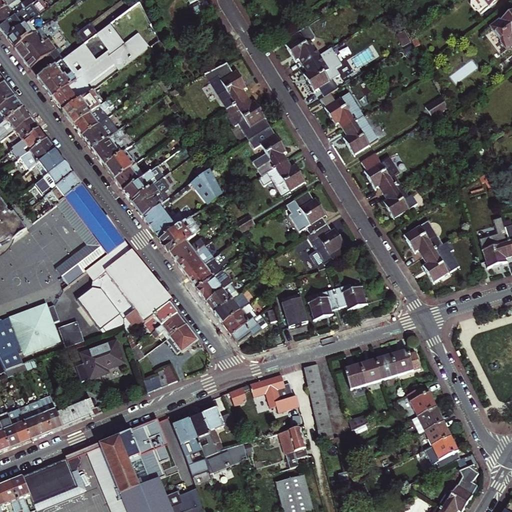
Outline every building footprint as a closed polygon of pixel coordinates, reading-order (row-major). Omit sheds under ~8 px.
[(0,0),(0,13),(9,7),(5,2),(8,0),(0,0)] [(15,2),(9,7),(0,13),(0,29),(33,5),(29,0),(28,0),(19,7),(15,2)] [(53,99),(66,90),(152,26),(140,3),(98,35),(84,45),(64,61),(38,80),(53,99)] [(0,29),(8,39),(39,16),(41,15),(33,5),(0,29)] [(505,47),(511,42),(511,43),(511,13),(492,29),(505,47)] [(15,50),(41,30),(47,26),(39,16),(8,39),(15,50)] [(77,35),(84,45),(98,35),(91,24),(77,35)] [(115,66),(119,72),(159,42),(152,26),(66,90),(77,104),(92,92),(88,86),(115,66)] [(304,68),(320,57),(312,43),(315,42),(315,38),(309,28),(287,41),(288,44),(285,46),(292,57),(295,62),(299,60),(304,68)] [(56,50),(41,30),(15,50),(30,70),(56,50)] [(425,67),(429,64),(414,37),(410,40),(412,44),(425,67)] [(56,50),(30,70),(38,80),(64,61),(56,50)] [(314,92),(340,76),(335,70),(341,66),(332,51),(320,57),(304,68),(307,73),(304,75),(307,81),(314,92)] [(425,67),(428,72),(445,59),(442,54),(429,64),(425,67)] [(233,75),(227,65),(204,76),(217,98),(223,94),(231,108),(248,98),(243,91),(247,89),(243,82),(237,72),(233,75)] [(0,110),(14,100),(4,86),(0,88),(0,110)] [(77,104),(66,90),(53,99),(63,114),(77,104)] [(74,127),(100,108),(93,99),(99,95),(95,90),(92,92),(77,104),(63,114),(74,127)] [(335,103),(330,95),(321,101),(326,109),(335,103)] [(343,131),(362,119),(347,95),(335,103),(326,109),(325,109),(332,121),(335,126),(338,124),(343,131)] [(74,127),(82,139),(108,119),(103,112),(109,108),(110,110),(114,107),(112,104),(116,101),(114,97),(100,108),(74,127)] [(252,105),(248,98),(231,108),(225,112),(234,126),(237,124),(248,143),(271,129),(265,119),(266,119),(259,108),(256,102),(252,105)] [(448,110),(442,98),(423,109),(431,121),(448,110)] [(0,127),(22,110),(14,100),(0,110),(0,127)] [(7,138),(30,121),(22,110),(0,127),(0,142),(1,143),(7,138)] [(93,153),(119,133),(108,119),(82,139),(93,153)] [(377,143),(362,119),(343,131),(347,138),(344,140),(347,145),(354,157),(377,143)] [(20,146),(39,132),(30,121),(7,138),(15,149),(20,146)] [(261,147),(266,156),(252,164),(261,179),(289,162),(285,155),(287,153),(284,147),(277,136),(276,136),(271,129),(248,143),(254,152),(261,147)] [(22,153),(26,157),(35,151),(47,142),(39,132),(20,146),(15,149),(10,153),(14,159),(22,153)] [(122,138),(119,133),(93,153),(105,168),(124,154),(127,151),(119,140),(122,138)] [(30,171),(55,153),(47,142),(35,151),(26,157),(18,162),(27,174),(30,171)] [(64,165),(55,153),(30,171),(35,177),(39,174),(44,180),(64,165)] [(134,167),(124,154),(105,168),(115,182),(134,168),(134,167)] [(382,195),(399,184),(390,170),(390,167),(386,161),(380,164),(376,156),(362,165),(366,171),(365,173),(371,184),(375,190),(378,188),(382,195)] [(289,162),(261,179),(260,179),(265,187),(273,182),(282,197),(306,183),(299,172),(296,166),(293,168),(289,162)] [(73,177),(64,165),(44,180),(34,187),(42,197),(49,191),(51,193),(73,177)] [(143,180),(134,168),(115,182),(124,194),(143,180)] [(124,194),(131,204),(163,180),(160,175),(162,174),(158,169),(143,180),(124,194)] [(193,183),(209,205),(222,195),(210,170),(193,183)] [(163,180),(131,204),(144,221),(160,208),(163,206),(158,199),(162,196),(160,193),(176,182),(170,175),(163,180)] [(81,188),(73,177),(51,193),(59,205),(63,202),(81,188)] [(382,195),(387,201),(383,203),(387,209),(394,220),(417,206),(413,197),(409,199),(399,184),(382,195)] [(81,188),(63,202),(64,205),(67,203),(100,247),(107,257),(124,245),(81,188)] [(59,205),(51,193),(43,199),(52,210),(59,205)] [(287,207),(292,215),(290,216),(300,233),(307,230),(311,236),(328,225),(324,218),(327,216),(322,209),(316,199),(313,201),(308,193),(287,207)] [(55,270),(62,278),(78,266),(84,275),(107,257),(100,247),(67,203),(64,205),(63,202),(59,205),(88,244),(55,270)] [(0,242),(0,243),(0,242),(0,239),(2,238),(7,244),(23,232),(11,216),(7,219),(2,212),(4,210),(0,205),(0,242)] [(160,242),(185,223),(180,215),(170,222),(160,208),(144,221),(160,242)] [(243,234),(255,227),(249,217),(238,225),(243,234)] [(160,242),(170,255),(187,243),(201,232),(191,218),(185,223),(160,242)] [(489,269),(507,263),(506,259),(511,257),(511,252),(505,228),(502,218),(493,221),(497,235),(480,240),(489,269)] [(439,248),(444,245),(430,221),(404,237),(411,248),(414,253),(418,251),(422,259),(439,248)] [(339,236),(335,230),(332,232),(328,225),(311,236),(307,238),(316,252),(310,256),(318,270),(320,269),(321,271),(320,272),(327,270),(350,256),(344,247),(346,247),(339,236)] [(187,243),(170,255),(179,268),(206,248),(201,242),(192,248),(192,250),(187,243)] [(210,253),(206,248),(179,268),(188,279),(205,267),(200,260),(201,259),(210,253)] [(433,284),(449,274),(443,265),(448,262),(439,248),(422,259),(426,265),(423,267),(426,272),(433,284)] [(122,325),(136,314),(161,295),(130,254),(92,283),(92,289),(76,301),(97,329),(100,327),(102,331),(100,334),(122,325)] [(188,279),(197,292),(214,279),(223,272),(221,269),(219,270),(212,261),(205,267),(188,279)] [(221,269),(223,272),(231,266),(229,262),(221,268),(221,269)] [(78,266),(62,278),(67,287),(84,275),(78,266)] [(214,279),(197,292),(207,304),(232,286),(233,285),(229,278),(219,285),(214,279)] [(232,286),(207,304),(215,315),(240,296),(235,290),(232,286)] [(333,291),(339,310),(347,308),(348,312),(366,306),(361,288),(351,291),(350,287),(333,291)] [(317,296),(318,301),(309,304),(314,322),(333,316),(331,312),(339,310),(333,291),(317,296)] [(161,295),(136,314),(143,324),(169,305),(161,295)] [(215,315),(223,325),(250,305),(242,295),(240,296),(215,315)] [(301,300),(282,305),(289,329),(308,324),(301,300)] [(12,317),(1,320),(6,330),(15,327),(13,321),(47,308),(46,304),(12,317)] [(169,305),(143,324),(151,334),(176,315),(169,305)] [(250,305),(223,325),(232,337),(258,318),(253,312),(254,311),(250,305)] [(0,319),(0,318),(0,359),(1,361),(6,371),(13,368),(23,364),(17,353),(22,351),(23,355),(60,341),(53,322),(58,320),(53,306),(47,308),(13,321),(15,327),(6,330),(1,320),(0,319)] [(276,323),(272,312),(267,314),(270,325),(276,323)] [(164,332),(169,338),(185,326),(176,315),(151,334),(154,339),(161,335),(164,332)] [(261,316),(258,318),(232,337),(239,347),(251,337),(254,340),(264,333),(262,331),(268,326),(261,316)] [(76,320),(58,328),(65,347),(84,340),(76,320)] [(185,326),(169,338),(165,341),(176,355),(179,352),(181,354),(196,342),(185,326)] [(165,341),(169,338),(164,332),(161,335),(165,341)] [(77,365),(83,380),(110,370),(108,366),(125,359),(117,338),(81,352),(86,362),(77,365)] [(144,357),(136,346),(131,349),(137,362),(144,357)] [(408,355),(408,354),(400,357),(400,355),(392,358),(397,377),(422,369),(417,353),(408,355)] [(397,377),(392,358),(383,360),(384,362),(377,364),(382,381),(397,377)] [(23,364),(13,368),(16,375),(27,370),(24,364),(23,364)] [(366,386),(382,381),(377,364),(370,366),(369,365),(361,367),(366,386)] [(306,380),(320,377),(318,366),(304,369),(306,380)] [(172,367),(163,370),(169,386),(178,382),(172,367)] [(351,390),(366,386),(361,367),(352,370),(353,371),(346,373),(351,390)] [(155,373),(157,376),(162,389),(169,386),(163,370),(155,373)] [(162,389),(157,376),(150,379),(155,392),(162,389)] [(308,390),(322,387),(320,377),(306,380),(308,390)] [(149,394),(155,392),(150,379),(144,381),(149,394)] [(279,382),(270,385),(269,386),(266,387),(265,385),(262,383),(246,389),(250,402),(262,397),(267,412),(274,409),(276,416),(298,409),(294,398),(291,399),(286,386),(281,388),(279,382)] [(325,397),(322,387),(308,390),(311,401),(325,397)] [(422,389),(406,397),(417,419),(434,410),(430,402),(429,403),(426,396),(425,396),(422,389)] [(105,412),(103,406),(95,409),(92,400),(63,412),(58,401),(56,396),(51,398),(64,429),(105,412)] [(313,411),(327,407),(325,397),(311,401),(313,411)] [(51,398),(40,402),(53,433),(64,429),(51,398)] [(29,406),(42,438),(53,433),(40,402),(29,406)] [(29,406),(19,411),(32,442),(42,438),(29,406)] [(329,418),(327,407),(313,411),(315,421),(329,418)] [(217,453),(223,451),(214,431),(226,426),(235,447),(241,445),(230,417),(224,420),(219,409),(201,416),(217,453)] [(438,418),(434,410),(417,419),(424,434),(440,425),(437,418),(438,418)] [(32,442),(19,411),(8,415),(11,420),(21,446),(32,442)] [(0,416),(0,425),(10,450),(21,446),(11,420),(8,415),(8,414),(0,416)] [(217,453),(201,416),(189,421),(197,442),(204,439),(207,447),(200,449),(202,452),(210,478),(233,469),(225,450),(223,451),(217,453)] [(331,428),(329,418),(315,421),(316,423),(317,431),(331,428)] [(362,418),(349,422),(349,424),(351,432),(364,426),(362,418)] [(197,442),(189,421),(183,423),(182,422),(177,423),(178,425),(173,427),(186,461),(191,475),(197,473),(193,461),(195,458),(194,455),(202,452),(200,449),(197,442)] [(100,446),(126,511),(187,511),(201,507),(196,490),(180,497),(178,493),(167,497),(160,480),(165,478),(160,465),(170,461),(155,424),(100,446)] [(0,454),(10,450),(0,425),(0,454)] [(443,432),(440,425),(424,434),(431,447),(448,439),(445,431),(443,432)] [(308,456),(300,428),(281,434),(291,469),(299,467),(297,460),(308,456)] [(320,442),(333,439),(331,428),(317,431),(320,442)] [(455,454),(451,448),(452,447),(448,439),(431,447),(442,469),(458,461),(455,454)] [(235,447),(225,450),(233,469),(249,462),(244,444),(241,445),(235,447)] [(86,452),(110,511),(126,511),(100,446),(86,452)] [(78,455),(22,478),(30,496),(34,507),(75,490),(69,473),(74,471),(79,460),(78,455)] [(447,493),(438,507),(444,511),(458,511),(459,511),(462,511),(473,496),(472,496),(478,487),(473,484),(478,475),(476,473),(472,465),(460,472),(463,479),(458,487),(457,486),(451,496),(447,493)] [(82,492),(74,471),(69,473),(75,490),(34,507),(35,511),(82,492)] [(283,511),(314,511),(305,476),(276,483),(283,511)] [(22,478),(10,483),(21,511),(35,511),(34,507),(25,510),(24,508),(27,507),(24,499),(30,496),(22,478)] [(10,483),(0,487),(0,490),(6,506),(12,504),(15,511),(18,510),(18,511),(20,511),(21,511),(10,483)] [(511,501),(511,500),(503,511),(506,511),(511,504),(511,501)]
